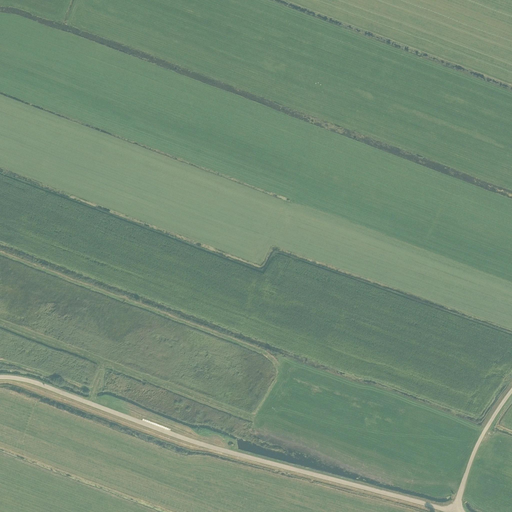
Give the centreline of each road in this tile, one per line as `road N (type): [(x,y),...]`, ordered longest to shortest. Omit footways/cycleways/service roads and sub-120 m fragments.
road 1 (unclassified): [(455,511),(220,450),(34,382),(0,378)]
road 2 (unclassified): [(455,511),(474,451),(511,390)]
